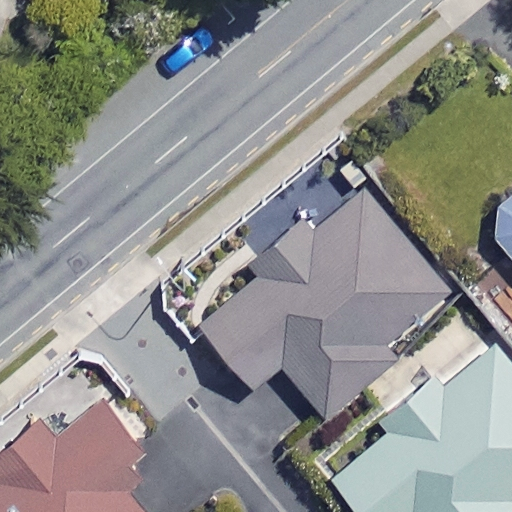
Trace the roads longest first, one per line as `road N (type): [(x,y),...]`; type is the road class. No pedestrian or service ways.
road 1 (tertiary): [(348,0),(56,243)]
road 2 (residential): [(56,243),(283,511)]
